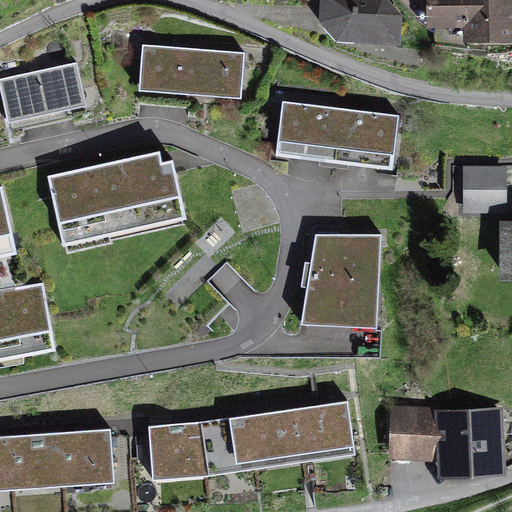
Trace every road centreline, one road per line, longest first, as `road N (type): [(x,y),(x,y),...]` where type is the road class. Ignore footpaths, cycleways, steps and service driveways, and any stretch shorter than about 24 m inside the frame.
road 1 (residential): [(0,393),(243,341),(281,290),(291,226),(264,178),(171,136),(135,135),(0,163)]
road 2 (unclassified): [(511,101),(398,85),(197,0)]
road 3 (residential): [(511,476),(366,511)]
